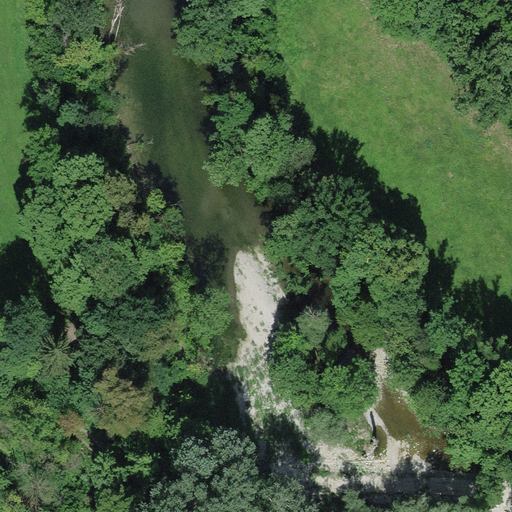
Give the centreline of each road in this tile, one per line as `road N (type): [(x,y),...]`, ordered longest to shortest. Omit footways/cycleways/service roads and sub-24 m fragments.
road 1 (track): [(0,367),(74,434),(188,511)]
road 2 (track): [(303,511),(511,498)]
